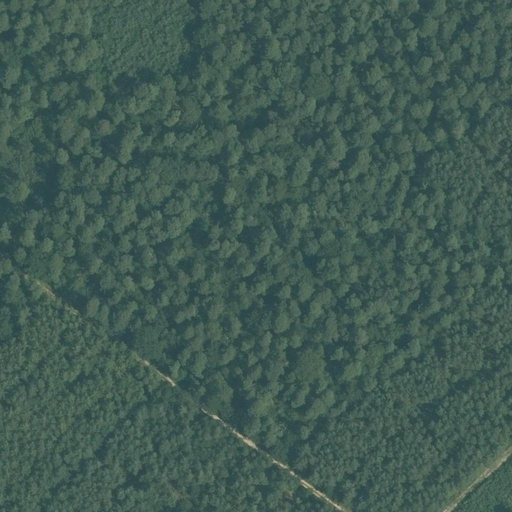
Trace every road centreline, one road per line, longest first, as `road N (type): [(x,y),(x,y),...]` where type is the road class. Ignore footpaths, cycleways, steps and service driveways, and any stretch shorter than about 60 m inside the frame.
road 1 (track): [(418,0),(64,294)]
road 2 (track): [(345,511),(165,375)]
road 3 (track): [(165,375),(0,249)]
